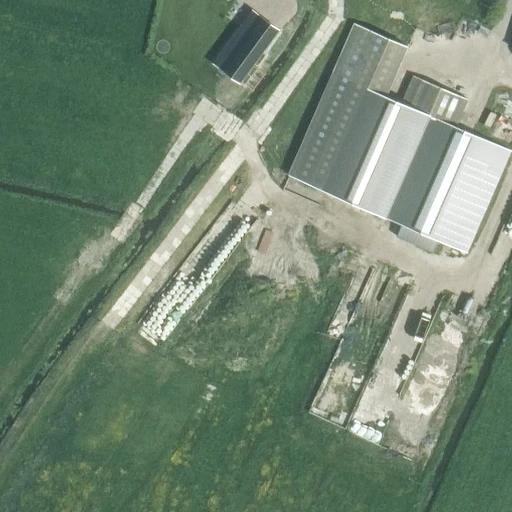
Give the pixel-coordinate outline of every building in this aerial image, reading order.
[(252,11),(213,63),(240,82),(278,30),(252,11)] [(373,211),(417,110),(401,103),(401,102),(333,73),(289,175),(373,211)] [(373,211),(402,224),(396,236),(433,252),(438,240),(467,252),(510,151),(474,135),(473,134),(456,127),(468,99),(413,76),(402,103),(401,102),(401,103),(417,110),(373,211)] [(164,338),(188,304),(164,288),(141,322),(164,338)] [(427,335),(401,323),(352,430),(410,456),(469,325),(438,311),(427,335)] [(331,422),(348,427),(354,403),(337,398),(331,422)] [(316,412),(329,417),(334,405),(321,400),(316,412)]
